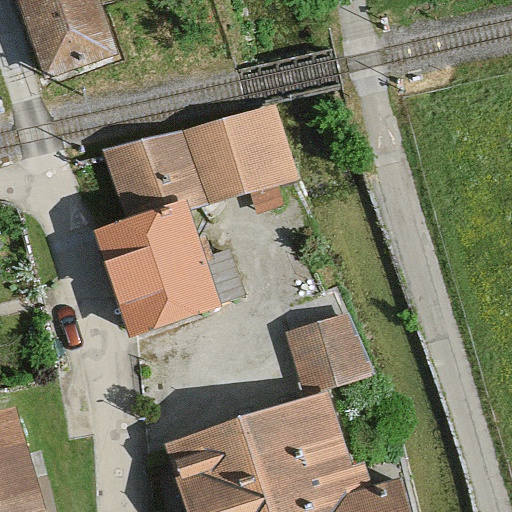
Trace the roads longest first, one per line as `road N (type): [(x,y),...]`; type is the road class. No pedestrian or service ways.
road 1 (residential): [(364,59),(493,511)]
road 2 (residential): [(112,511),(116,443),(50,177)]
road 3 (residential): [(50,177),(0,13)]
